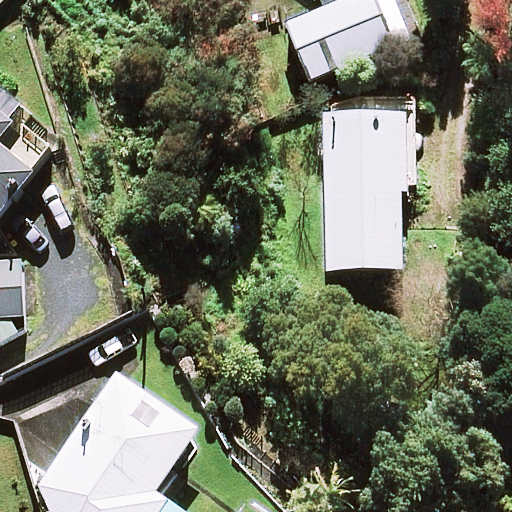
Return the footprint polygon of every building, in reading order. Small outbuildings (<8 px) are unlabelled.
[(415,46),(394,0),(367,0),(292,33),(317,88),(415,46)] [(29,117),(0,93),(0,231),(39,184),(0,151),(29,117)] [(414,112),(391,112),(391,126),(332,125),(330,278),(406,279),(407,206),(413,206),(414,112)] [(0,265),(0,351),(22,337),(15,326),(26,327),(29,267),(0,265)] [(203,442),(123,385),(43,497),(50,511),(174,511),(160,502),(203,442)]
